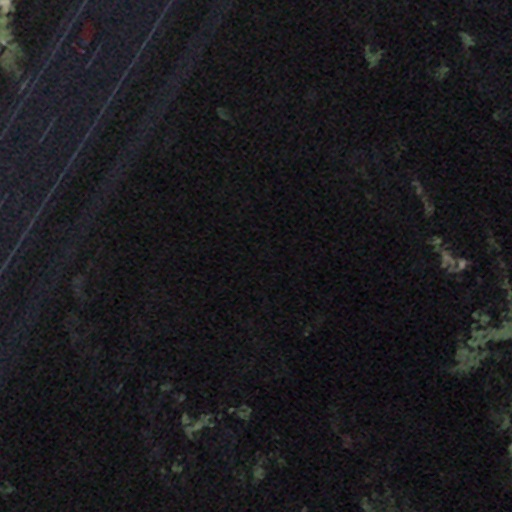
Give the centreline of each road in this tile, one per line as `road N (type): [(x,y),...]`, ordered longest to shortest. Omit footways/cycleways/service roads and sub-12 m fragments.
road 1 (track): [(0,362),(225,0)]
road 2 (primary): [(136,0),(0,219)]
